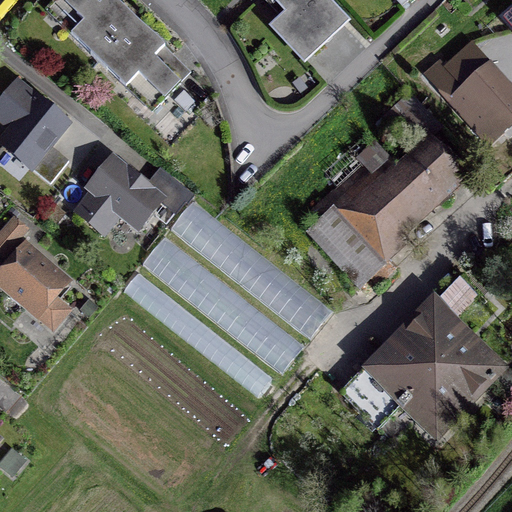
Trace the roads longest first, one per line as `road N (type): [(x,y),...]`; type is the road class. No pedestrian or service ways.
road 1 (residential): [(511,184),(349,340)]
road 2 (residential): [(168,0),(211,48),(253,125),(288,128)]
